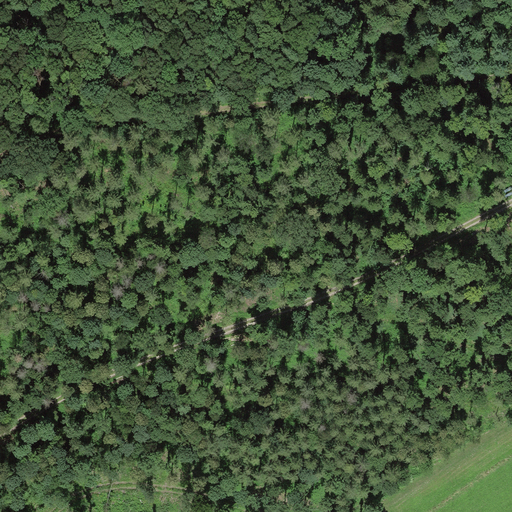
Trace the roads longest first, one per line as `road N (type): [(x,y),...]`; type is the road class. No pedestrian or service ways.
road 1 (track): [(0,434),(127,364),(313,298),(511,201)]
road 2 (track): [(0,156),(95,124),(511,76)]
